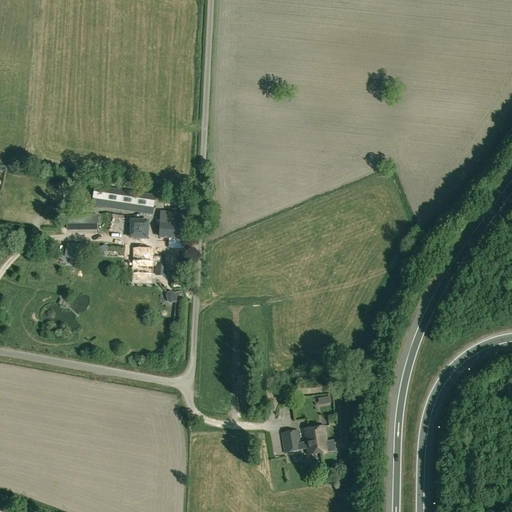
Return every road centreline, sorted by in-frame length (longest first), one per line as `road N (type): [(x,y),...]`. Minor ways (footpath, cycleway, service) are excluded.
road 1 (unclassified): [(0,352),(173,383),(189,379),(211,0)]
road 2 (motorway): [(511,181),(437,291),(411,348),(398,397),(394,511)]
road 3 (motorway): [(421,511),(432,399),(466,357),(511,339)]
